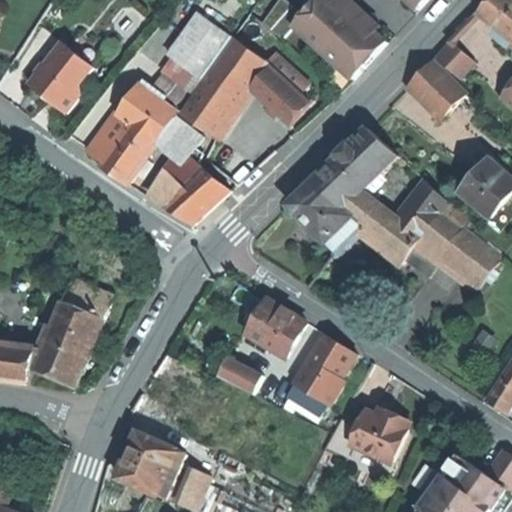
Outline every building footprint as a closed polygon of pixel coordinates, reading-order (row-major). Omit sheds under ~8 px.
[(283,41),(296,27),(306,17),(287,0),(280,0),(262,20),(283,41)] [(296,27),(355,82),(389,46),(340,0),(321,0),(306,17),(296,27)] [(407,0),(420,12),(430,0),(407,0)] [(511,0),(494,0),(483,14),(511,37),(511,0)] [(171,58),(205,82),(234,40),(200,16),(171,58)] [(78,38),(69,50),(93,69),(103,57),(78,38)] [(219,140),(253,92),(272,66),(237,41),(183,117),(217,142),(219,140)] [(454,45),(436,63),(447,74),(465,55),(454,45)] [(52,103),(69,116),(84,97),(83,88),(96,71),(93,69),(69,50),(64,46),(32,88),(52,103)] [(253,92),(294,126),(303,115),(313,104),(304,97),(313,86),(278,56),(272,66),(253,92)] [(411,89),(445,121),(469,96),(447,74),(436,63),(411,89)] [(167,75),(157,89),(180,105),(190,91),(167,75)] [(107,165),(105,169),(116,177),(130,187),(160,145),(193,169),(198,173),(202,167),(206,157),(198,152),(207,140),(179,120),(181,116),(144,89),(123,118),(135,127),(107,165)] [(90,153),(107,165),(135,127),(123,118),(117,114),(90,153)] [(341,160),(312,188),(345,211),(361,191),(365,195),(402,159),(371,131),(341,160)] [(258,170),(219,140),(217,142),(207,162),(239,188),(258,170)] [(511,178),(489,159),(478,172),(482,176),(474,185),(465,196),(491,218),(493,220),(505,205),(511,196),(511,178)] [(157,203),(170,210),(210,174),(202,167),(198,173),(193,169),(171,174),(157,203)] [(234,193),(210,174),(170,210),(197,227),(234,193)] [(427,184),(410,205),(431,221),(447,200),(427,184)] [(345,211),(312,188),(291,208),(329,247),(331,245),(337,251),(363,226),(345,211)] [(361,191),(345,211),(363,226),(366,228),(384,242),(400,223),(397,221),(365,195),(361,191)] [(410,205),(397,221),(400,223),(384,242),(407,261),(411,257),(424,240),(447,259),(483,288),(506,259),(467,228),(466,230),(451,219),(459,209),(447,200),(431,221),(410,205)] [(511,217),(511,211),(505,205),(493,220),(491,218),(487,223),(499,233),(511,217)] [(473,221),(459,209),(451,219),(466,230),(467,228),(473,221)] [(404,266),(407,261),(384,242),(366,228),(362,232),(404,266)] [(430,280),(442,265),(447,259),(424,240),(411,257),(407,261),(430,280)] [(478,295),(483,288),(447,259),(442,265),(478,295)] [(74,275),(65,298),(106,315),(116,292),(74,275)] [(46,344),(37,365),(78,382),(106,315),(65,298),(46,344)] [(250,336),(289,359),(309,324),(290,313),(270,301),(250,336)] [(478,346),(487,353),(496,341),(487,334),(478,346)] [(358,354),(326,335),(296,385),(330,406),(346,380),(343,379),(358,354)] [(0,374),(31,379),(37,365),(46,344),(0,338),(0,374)] [(239,389),(168,356),(143,395),(190,417),(182,434),(211,448),(239,389)] [(222,379),(240,387),(253,393),(255,394),(264,376),(231,360),(222,379)] [(508,415),(511,409),(511,368),(489,402),(498,408),(508,415)] [(240,387),(239,389),(211,448),(224,454),(253,393),(240,387)] [(382,408),(378,416),(386,420),(388,416),(411,427),(413,422),(400,416),(382,408)] [(353,446),(394,464),(411,427),(388,416),(386,420),(378,416),(368,411),(361,428),(353,446)] [(346,460),(353,446),(361,428),(341,419),(327,451),(346,460)] [(122,481),(163,498),(182,453),(183,451),(142,434),(136,449),(134,448),(130,457),(126,466),(128,467),(122,481)] [(386,482),(394,464),(353,446),(346,460),(345,463),(386,482)] [(511,455),(505,451),(488,475),(458,455),(421,510),(423,511),(492,511),(508,490),(511,492),(511,455)] [(191,457),(182,453),(163,498),(172,502),(191,457)] [(184,508),(193,511),(202,511),(208,499),(216,480),(199,473),(184,508)] [(0,511),(23,511),(6,506),(14,483),(0,477),(0,511)] [(238,511),(208,499),(202,511),(238,511)]
